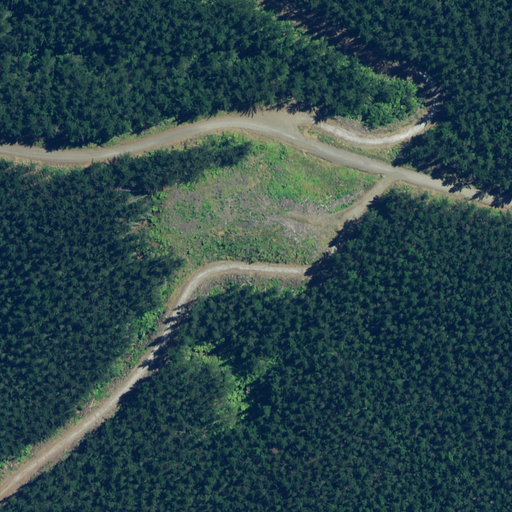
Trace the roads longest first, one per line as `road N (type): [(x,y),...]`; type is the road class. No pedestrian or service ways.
road 1 (unclassified): [(260,123),(239,120),(97,159),(0,138)]
road 2 (unclassified): [(260,123),(413,177),(511,198)]
